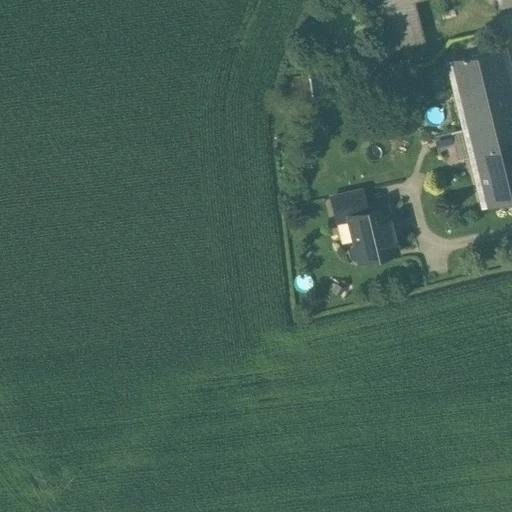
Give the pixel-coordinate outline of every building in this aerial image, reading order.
[(411,0),(410,0),(397,3),(396,0),(372,0),(384,49),(421,41),(417,25),(417,24),(411,0)] [(364,19),(359,10),(350,4),(341,2),(331,3),(323,8),(317,16),(314,26),(315,36),(320,46),(328,53),(338,56),(348,55),(357,50),(364,41),(366,30),(364,19)] [(511,86),(503,49),(449,62),(465,129),(511,117),(511,86)] [(327,58),(288,64),(293,99),(332,93),(327,58)] [(511,117),(465,129),(451,132),(457,159),(472,155),(483,204),(511,197),(511,117)] [(385,207),(349,216),(355,243),(352,248),(354,256),(359,259),(359,261),(396,252),(385,207)]
